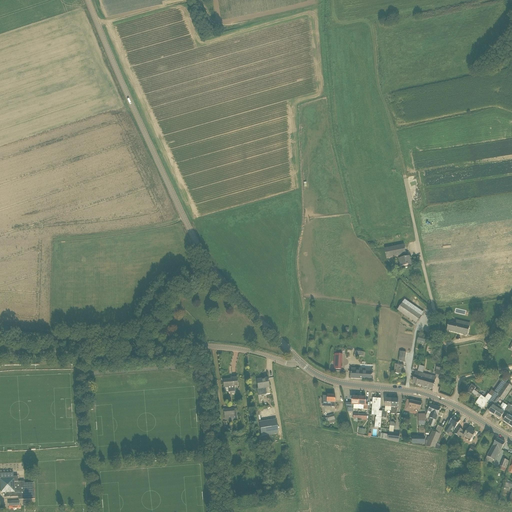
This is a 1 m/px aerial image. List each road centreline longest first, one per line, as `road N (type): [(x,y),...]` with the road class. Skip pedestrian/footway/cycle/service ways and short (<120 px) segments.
road 1 (tertiary): [(297,359),(202,254),(87,0)]
road 2 (tertiary): [(297,359),(0,332)]
road 3 (tertiary): [(511,440),(433,396),(337,382),(297,359)]
road 4 (track): [(405,178),(373,29)]
road 5 (track): [(312,0),(223,26),(192,0)]
road 6 (track): [(183,217),(52,239)]
